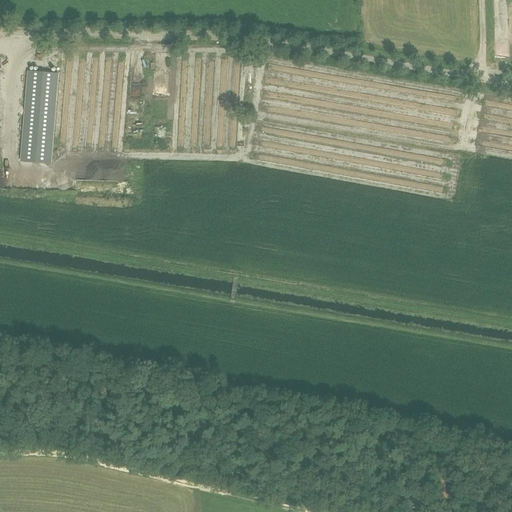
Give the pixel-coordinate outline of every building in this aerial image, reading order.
[(84,60),(77,59),(76,79),(83,79),(84,60)] [(44,72),(44,84),(52,84),(52,72),(44,72)] [(29,127),(25,160),(54,164),(61,99),(60,99),(61,94),(54,93),(54,95),(40,93),(36,128),(29,127)] [(168,132),(157,132),(157,140),(168,140),(168,132)] [(0,142),(0,164),(9,165),(9,152),(3,151),(3,142),(0,142)]
